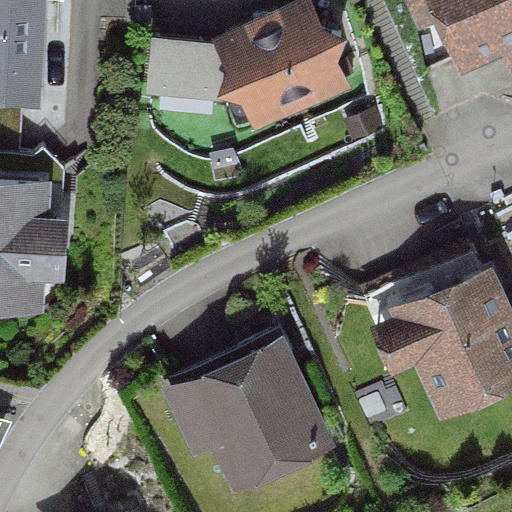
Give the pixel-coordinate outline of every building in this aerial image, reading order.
[(0,0),(0,104),(47,107),(50,0),(0,0)] [(316,0),(294,0),(217,30),(258,132),(354,94),(316,0)] [(511,0),(436,0),(466,72),(506,56),(511,69),(511,0)] [(53,173),(0,169),(0,302),(46,305),(47,277),(74,279),(78,213),(51,211),(53,173)] [(442,420),(511,389),(511,289),(498,259),(373,314),(399,372),(418,364),(442,420)] [(287,328),(167,373),(199,457),(221,449),(236,488),(334,451),(287,328)]
